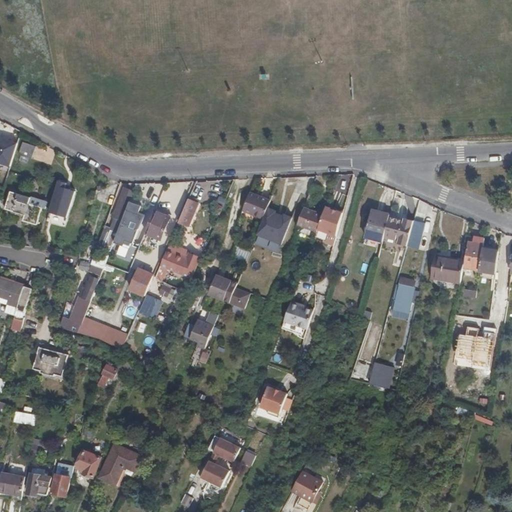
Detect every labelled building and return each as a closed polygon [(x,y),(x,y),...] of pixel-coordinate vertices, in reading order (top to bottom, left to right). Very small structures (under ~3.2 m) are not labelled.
[(0,163),(10,166),(17,143),(0,138),(0,163)] [(36,145),(23,142),(19,154),(22,155),(29,157),(32,158),(36,145)] [(29,157),(22,155),(20,161),(27,163),(29,157)] [(467,184),(468,177),(456,175),(454,182),(467,184)] [(65,188),(56,186),(50,212),(68,217),(75,191),(69,189),(68,189),(65,188)] [(312,186),(307,200),(314,203),(320,188),(312,186)] [(115,219),(111,231),(112,231),(118,233),(130,202),(134,191),(126,188),(114,219),(115,219)] [(25,216),(23,222),(37,226),(42,208),(29,204),(31,198),(10,192),(5,210),(25,216)] [(268,208),(271,201),(258,195),(257,197),(250,194),(248,199),(242,213),(249,216),(262,222),(263,219),(268,208)] [(44,202),(31,198),(29,204),(42,208),(44,202)] [(178,223),(187,227),(198,203),(189,199),(178,223)] [(139,205),(130,202),(118,233),(114,243),(124,247),(125,244),(131,247),(137,231),(139,232),(145,216),(139,213),(136,212),(139,206),(139,205)] [(292,217),(268,208),(263,219),(262,222),(261,224),(257,235),(282,245),(292,217)] [(341,213),(326,208),(324,214),(317,233),(314,239),(331,245),(341,213)] [(317,233),(324,214),(304,209),(297,226),(299,227),(312,231),(317,233)] [(4,216),(23,222),(25,216),(5,210),(4,216)] [(389,217),(389,216),(389,215),(371,210),(370,214),(364,236),(383,241),(384,235),(389,217)] [(155,211),(145,233),(161,239),(170,217),(155,211)] [(424,214),(418,212),(413,228),(419,230),(424,214)] [(406,245),(413,221),(404,218),(403,221),(389,217),(384,235),(398,239),(397,243),(406,245)] [(312,231),(299,227),(298,232),(310,236),(312,231)] [(111,231),(104,228),(93,261),(99,263),(111,231)] [(118,233),(112,231),(107,246),(112,248),(114,243),(118,233)] [(194,243),(198,234),(191,231),(187,240),(194,243)] [(479,270),(482,248),(483,244),(474,243),(468,242),(464,260),(463,268),(479,270)] [(188,254),(169,245),(167,250),(172,252),(186,258),(188,254)] [(230,258),(245,264),(250,252),(237,247),(235,246),(230,258)] [(495,273),(499,251),(482,248),(479,270),(495,273)] [(167,250),(161,264),(166,266),(172,252),(167,250)] [(192,278),(200,259),(188,254),(186,258),(172,252),(166,266),(192,278)] [(447,279),(451,257),(434,254),(430,276),(447,279)] [(463,268),(464,260),(451,257),(447,279),(461,282),(463,268)] [(79,269),(89,271),(91,265),(81,262),(79,269)] [(104,269),(91,264),(91,265),(89,271),(99,274),(98,276),(101,277),(104,269)] [(130,290),(144,297),(153,276),(138,270),(130,290)] [(495,280),(495,273),(479,270),(477,277),(495,280)] [(209,294),(230,302),(236,288),(238,283),(217,275),(209,294)] [(0,276),(0,297),(9,300),(8,304),(18,307),(24,286),(25,284),(0,276)] [(88,282),(76,311),(75,315),(73,321),(63,318),(60,327),(79,333),(100,280),(92,277),(90,283),(88,282)] [(178,287),(186,291),(190,282),(182,278),(178,287)] [(399,286),(397,295),(396,298),(404,301),(407,291),(412,292),(414,282),(401,279),(399,286)] [(168,296),(171,289),(162,285),(159,292),(168,296)] [(18,307),(15,315),(23,317),(32,288),(24,286),(18,307)] [(245,308),(251,293),(236,288),(230,302),(245,308)] [(183,300),(192,304),(196,294),(187,291),(183,300)] [(192,304),(197,306),(201,296),(196,294),(192,304)] [(156,300),(146,296),(139,313),(149,317),(156,300)] [(404,301),(396,298),(393,308),(409,312),(411,303),(404,301)] [(301,304),(291,301),(284,321),(289,323),(307,330),(314,310),(300,305),(301,304)] [(206,323),(199,342),(197,345),(205,349),(219,315),(212,312),(207,323),(206,323)] [(21,331),(24,320),(15,317),(12,328),(21,331)] [(190,323),(184,336),(199,342),(206,323),(198,320),(196,325),(190,323)] [(140,322),(137,331),(143,333),(146,324),(140,322)] [(128,334),(107,326),(101,339),(122,350),(128,334)] [(497,340),(467,336),(462,357),(475,359),(474,367),(491,369),(492,362),(494,362),(497,340)] [(69,355),(40,347),(34,369),(41,371),(41,373),(55,377),(56,375),(63,377),(69,355)] [(369,375),(372,362),(358,359),(355,372),(369,375)] [(118,370),(108,365),(101,380),(107,383),(109,377),(114,379),(118,370)] [(374,365),(370,382),(377,384),(381,367),(374,365)] [(289,394),(270,387),(263,406),(282,413),(289,394)] [(474,413),(463,410),(462,415),(473,419),(474,413)] [(35,427),(37,415),(16,411),(14,423),(35,427)] [(242,445),(216,432),(209,446),(221,452),(235,458),(242,445)] [(136,474),(145,456),(115,443),(98,479),(117,487),(125,468),(136,474)] [(221,452),(209,446),(208,449),(213,451),(210,458),(216,461),(221,452)] [(253,467),(258,455),(247,450),(242,462),(253,467)] [(102,457),(84,451),(78,467),(85,470),(84,473),(95,477),(102,457)] [(230,468),(216,461),(210,458),(203,474),(223,484),(230,468)] [(303,470),(292,490),(313,502),(324,481),(303,470)] [(47,495),(53,478),(31,474),(28,492),(38,494),(38,493),(47,495)] [(71,477),(57,474),(53,494),(67,497),(71,477)] [(222,486),(223,484),(203,474),(201,476),(222,486)] [(0,481),(0,491),(22,496),(25,479),(2,476),(0,480),(0,481)] [(152,491),(143,486),(140,493),(148,498),(152,491)] [(194,497),(186,493),(182,500),(190,505),(194,497)]
